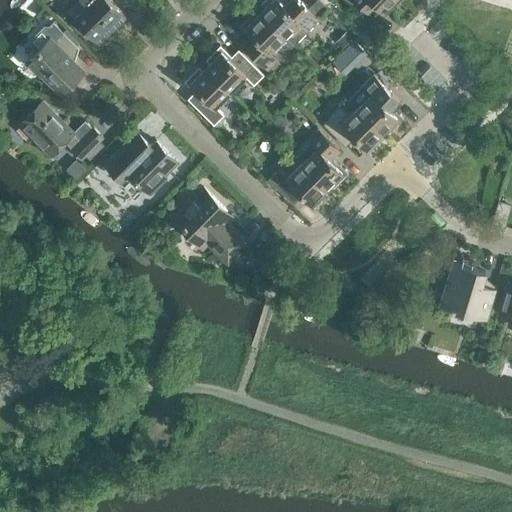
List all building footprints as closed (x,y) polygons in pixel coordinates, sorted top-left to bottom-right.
[(126,15),(111,0),(80,0),(86,5),(75,16),(82,23),(77,28),(89,40),(94,35),(100,41),(126,15)] [(261,11),(295,44),(320,19),(300,0),(288,0),(288,1),(286,0),(265,0),(262,4),(265,7),(261,11)] [(400,0),(355,0),(368,12),(376,4),(387,14),(400,0)] [(295,44),(261,11),(258,14),(255,11),(240,25),(247,33),(250,30),(255,36),(246,46),(270,69),(295,44)] [(63,92),(84,71),(69,56),(78,46),(53,21),(51,24),(45,24),(33,36),(33,42),(39,48),(29,58),(63,92)] [(344,50),(357,64),(368,53),(354,39),(344,50)] [(210,62),(206,65),(231,90),(246,75),(255,84),(265,74),(239,48),(232,55),(221,44),(207,59),(210,62)] [(231,90),(206,65),(203,69),(200,66),(185,80),(192,88),(195,85),(202,93),(193,102),(215,124),(225,114),(216,105),(231,90)] [(383,101),(392,91),(374,73),(349,98),(357,107),(382,132),(386,128),(389,131),(403,117),(396,110),(394,112),(383,101)] [(74,131),(43,100),(20,123),(52,154),(65,141),(82,158),(103,137),(86,119),(74,131)] [(382,132),(357,107),(350,115),(341,106),(324,123),(342,142),(352,132),(362,143),(360,146),(368,153),(382,138),(379,135),(382,132)] [(280,115),(270,126),(278,134),(289,123),(280,115)] [(294,153),(303,162),(327,186),(331,183),(334,186),(349,172),(341,164),(339,167),(332,160),(341,150),(319,128),(294,153)] [(153,144),(137,130),(107,160),(122,177),(128,171),(151,193),(167,177),(164,175),(179,161),(157,139),(153,144)] [(78,157),(69,167),(79,175),(87,165),(78,157)] [(327,186),(303,162),(288,176),(279,168),(269,178),(287,196),(297,187),(308,198),(305,200),(313,208),(327,193),(324,190),(327,186)] [(247,242),(221,217),(228,210),(205,186),(174,217),(193,235),(198,230),(229,260),(247,242)] [(511,203),(499,200),(493,223),(506,227),(511,206),(511,203)] [(488,318),(496,289),(483,285),(487,271),(454,262),(442,303),(488,318)] [(511,287),(507,286),(498,313),(511,317),(510,324),(511,324),(511,287)]
